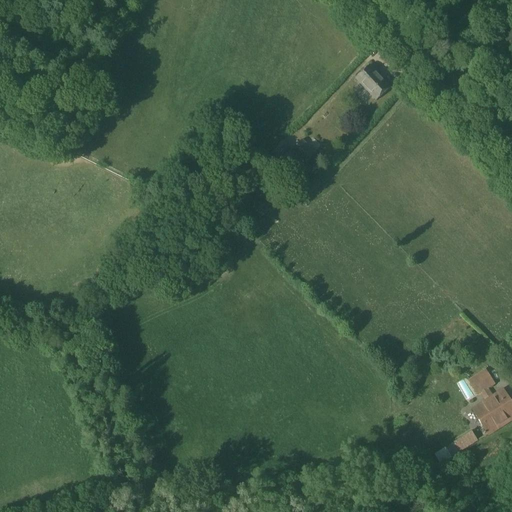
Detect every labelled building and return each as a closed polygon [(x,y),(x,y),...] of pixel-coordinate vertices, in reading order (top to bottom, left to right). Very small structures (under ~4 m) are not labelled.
[(391,88),(370,65),(355,78),(376,101),(391,88)] [(282,142),(270,154),(277,161),(289,149),(282,142)] [(301,142),(292,154),(297,158),(294,162),(298,165),(301,161),(306,166),(315,155),(301,142)] [(260,203),(254,208),(258,211),(263,205),(260,203)] [(269,211),(263,205),(258,211),(263,216),(269,211)] [(485,371),(469,381),(477,395),(483,391),(494,384),(485,371)] [(511,412),(499,393),(488,400),(483,391),(477,395),(482,403),(468,412),(484,438),(511,420),(511,412)] [(472,432),(446,448),(452,458),(478,441),(472,432)]
